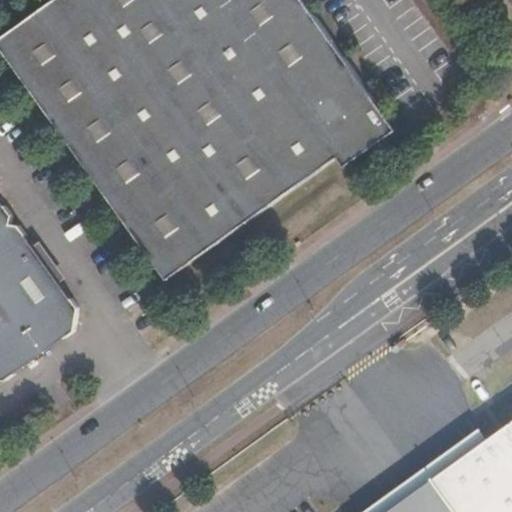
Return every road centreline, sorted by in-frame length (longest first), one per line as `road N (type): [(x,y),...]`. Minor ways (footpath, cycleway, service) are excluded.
road 1 (tertiary): [(511,129),(0,498)]
road 2 (tertiary): [(83,511),(511,202)]
road 3 (unknown): [(110,330),(0,169)]
road 4 (unknown): [(0,407),(110,330)]
